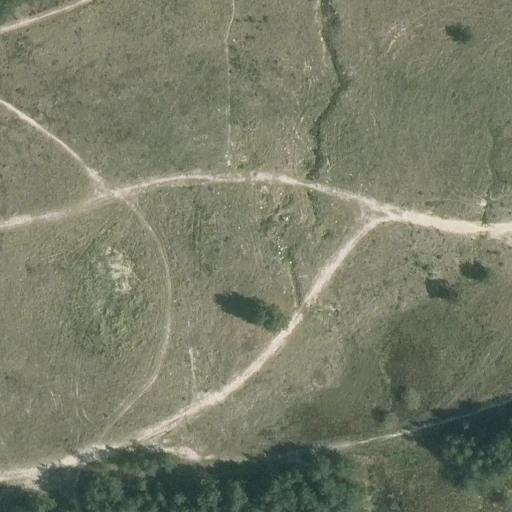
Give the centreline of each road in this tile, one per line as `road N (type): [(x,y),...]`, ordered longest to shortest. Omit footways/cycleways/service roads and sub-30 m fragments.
road 1 (track): [(511,414),(246,466),(0,502)]
road 2 (track): [(0,229),(175,176),(282,179),(385,213)]
road 3 (track): [(0,102),(62,144),(109,195)]
